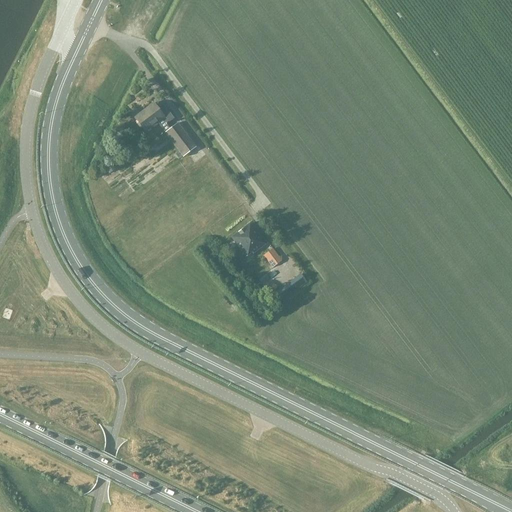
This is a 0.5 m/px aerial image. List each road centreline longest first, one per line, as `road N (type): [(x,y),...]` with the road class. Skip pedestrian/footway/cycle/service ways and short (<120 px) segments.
road 1 (unclassified): [(69,14),(33,98),(25,168),(35,227),(76,301),(154,361),(433,493),(453,511)]
road 2 (primary): [(57,96),(47,148),(53,208),(78,266),(118,311),(510,511)]
road 3 (primary): [(0,414),(197,511)]
